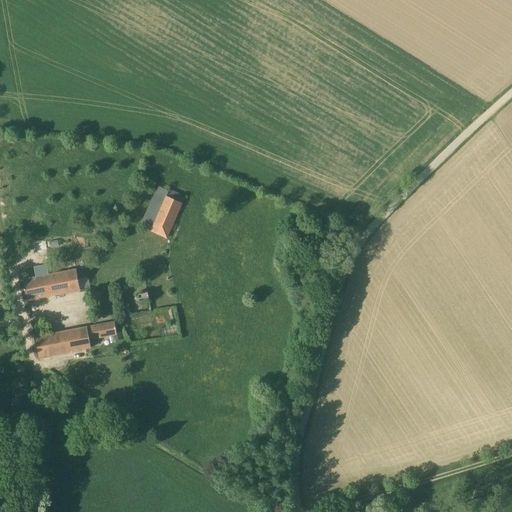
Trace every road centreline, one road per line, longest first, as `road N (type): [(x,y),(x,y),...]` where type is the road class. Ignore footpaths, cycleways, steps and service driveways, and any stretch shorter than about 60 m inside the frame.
road 1 (unclassified): [(298,511),(295,456),(353,250),(511,94)]
road 2 (track): [(265,511),(27,354),(0,213)]
road 3 (track): [(322,511),(511,452)]
